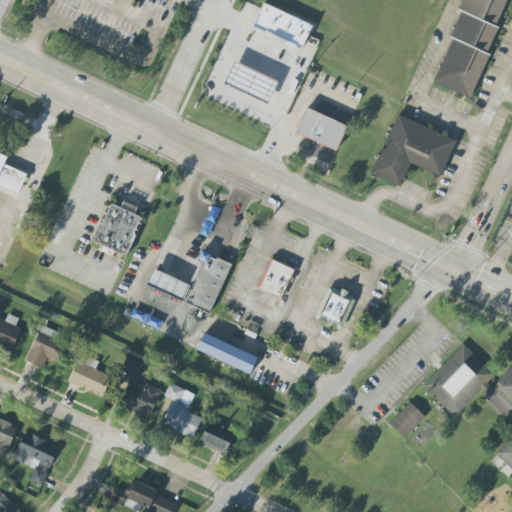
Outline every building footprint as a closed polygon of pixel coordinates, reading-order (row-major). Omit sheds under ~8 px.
[(509,0),(463,0),(459,11),(460,11),(450,37),(452,38),(434,83),(470,98),(509,0)] [(263,3),(252,27),(300,50),(311,26),(263,3)] [(277,82),(266,104),(224,84),(235,61),(277,82)] [(306,108),(294,132),(335,152),(347,127),(306,108)] [(399,187),(371,174),(398,115),(456,142),(440,177),(410,164),(399,187)] [(8,156),(0,152),(0,185),(19,194),(27,174),(5,164),(8,156)] [(92,241),(127,255),(135,235),(133,234),(140,216),(111,204),(103,223),(100,222),(92,241)] [(271,259),(258,287),(281,298),(294,270),(271,259)] [(190,285),(183,301),(146,284),(154,268),(190,285)] [(315,317),(343,328),(356,296),(328,285),(315,317)] [(19,319),(8,314),(5,321),(0,318),(0,345),(12,351),(22,329),(16,326),(19,319)] [(58,332),(40,325),(27,362),(43,368),(46,358),(61,363),(67,346),(54,341),(58,332)] [(204,333),(196,350),(249,375),(257,359),(204,333)] [(423,385),(463,343),(495,374),(455,416),(423,385)] [(101,397),(111,376),(95,369),(98,362),(81,355),(69,382),(101,397)] [(161,391),(137,380),(144,365),(128,357),(121,371),(132,376),(119,404),(148,418),(161,391)] [(194,438),(203,418),(188,412),(196,394),(170,383),(164,396),(172,400),(162,425),(194,438)] [(410,403),(389,424),(404,439),(425,417),(410,403)] [(0,453),(7,456),(18,425),(0,419),(0,453)] [(210,421),(200,442),(225,455),(236,433),(210,421)] [(13,459),(24,464),(25,463),(35,467),(29,480),(43,486),(59,447),(24,433),(13,459)] [(110,500),(138,511),(141,505),(150,508),(157,491),(131,480),(126,492),(115,487),(110,500)] [(0,490),(0,511),(1,511),(3,511),(4,511),(14,511),(18,508),(0,490)] [(157,495),(148,511),(173,511),(177,505),(157,495)]
